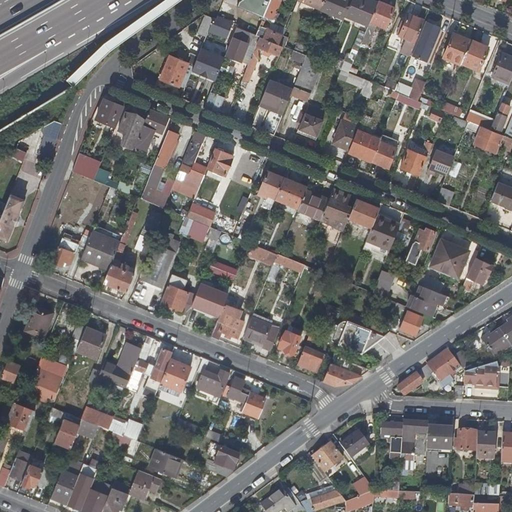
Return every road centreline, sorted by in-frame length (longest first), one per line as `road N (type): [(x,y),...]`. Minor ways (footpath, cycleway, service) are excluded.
road 1 (residential): [(103,72),(511,243)]
road 2 (residential): [(338,408),(312,390),(20,271)]
road 3 (residential): [(20,271),(85,96),(103,72)]
road 4 (tertiary): [(202,511),(338,408)]
road 5 (tertiary): [(372,386),(511,292)]
road 6 (residential): [(372,386),(389,405),(511,411)]
road 7 (residential): [(103,72),(199,0)]
